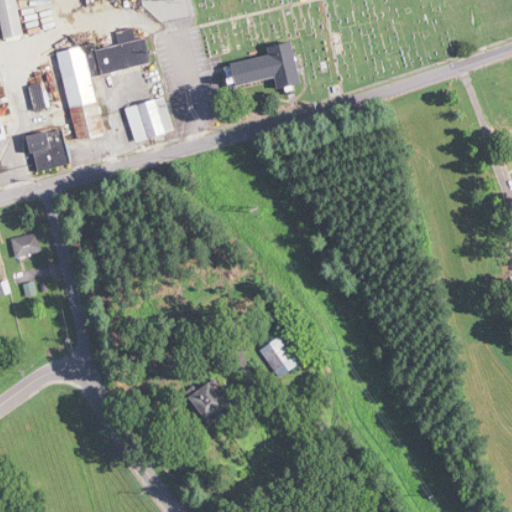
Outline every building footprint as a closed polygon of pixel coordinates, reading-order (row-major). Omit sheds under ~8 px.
[(0,0),(0,13),(4,39),(24,36),(18,0),(0,0)] [(61,54),(80,141),(107,135),(95,77),(154,64),(149,37),(138,39),(135,29),(119,33),(121,41),(61,54)] [(302,83),(294,47),(230,60),(236,86),(277,78),(279,87),(302,83)] [(0,141),(10,139),(7,123),(18,121),(12,94),(0,96),(0,141)] [(138,141),(177,130),(167,96),(129,107),(138,141)] [(38,171),(57,166),(48,132),(29,137),(38,171)] [(19,257),(43,252),(39,232),(15,237),(19,257)] [(300,364),(281,336),(261,349),(280,377),(300,364)] [(190,397),(211,424),(231,408),(210,381),(190,397)]
